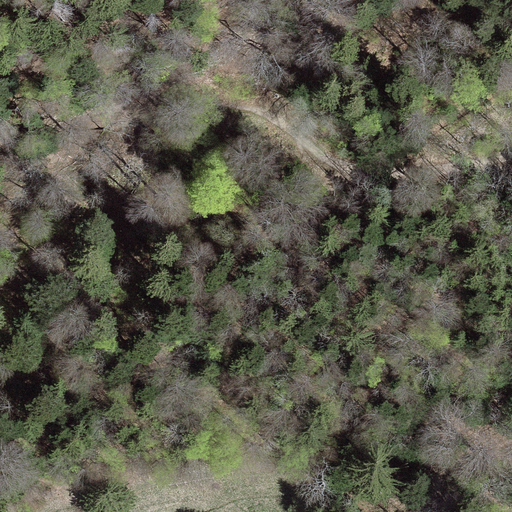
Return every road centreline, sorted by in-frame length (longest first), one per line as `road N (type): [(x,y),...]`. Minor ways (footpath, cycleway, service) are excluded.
road 1 (track): [(511,157),(369,174),(324,158),(244,101)]
road 2 (track): [(392,174),(511,88)]
